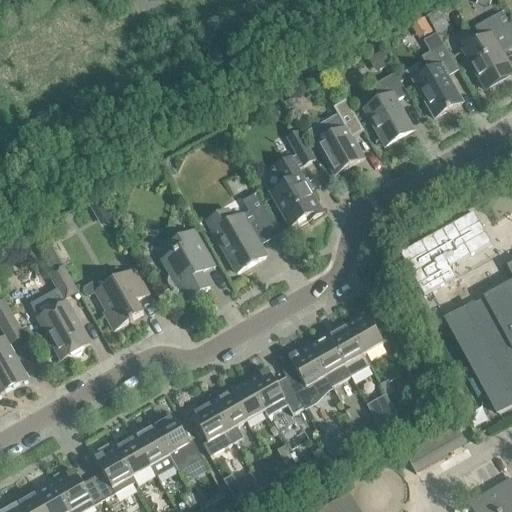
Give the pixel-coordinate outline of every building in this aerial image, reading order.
[(511,47),(511,46),(511,21),(506,11),(474,29),(482,42),(463,53),(485,92),(511,76),(511,73),(500,53),(511,47)] [(422,59),(430,73),(413,82),(435,121),(462,105),(448,79),(458,73),(436,35),(423,43),(430,54),(422,59)] [(412,133),(395,104),(407,97),(395,75),(373,87),(382,102),(365,112),(386,148),(412,133)] [(333,110),(345,131),(317,147),(334,178),(364,161),(352,140),(364,134),(346,102),(333,110)] [(310,193),(314,191),(308,181),(304,183),(296,169),(301,166),(303,169),(315,162),(299,134),(287,141),(296,157),(275,169),(276,172),(266,178),(264,185),(290,230),(293,228),(295,231),(323,215),(310,193)] [(266,245),(279,237),(256,196),(242,203),(248,214),(232,223),(226,213),(207,223),(237,276),(265,259),(258,246),(265,242),(266,245)] [(425,298),(456,281),(451,270),(493,247),(476,216),(402,256),(425,298)] [(174,255),(161,263),(169,277),(167,280),(167,283),(168,287),(170,289),(173,290),(176,290),(177,290),(185,304),(209,291),(198,271),(211,263),(194,233),(181,241),(170,247),(174,255)] [(511,264),(506,268),(511,278),(511,284),(485,300),(484,299),(483,299),(486,305),(475,311),(473,306),(446,321),(447,322),(448,322),(449,323),(465,350),(464,350),(465,352),(463,352),(464,354),(465,353),(466,354),(467,354),(482,381),(481,382),(482,383),(480,383),(481,385),(483,384),(483,385),(484,385),(499,412),(498,413),(499,414),(498,415),(498,416),(511,408),(511,264)] [(64,302),(76,295),(62,270),(50,277),(64,302)] [(133,323),(133,322),(143,316),(136,304),(148,296),(135,272),(122,279),(117,271),(104,278),(109,287),(95,294),(106,313),(104,315),(114,333),(129,324),(130,325),(133,323)] [(0,327),(11,346),(23,339),(0,298),(0,327)] [(77,324),(66,305),(38,321),(48,338),(48,341),(51,346),(54,348),(54,349),(57,347),(64,360),(61,361),(62,362),(69,359),(74,360),(82,355),(83,350),(90,347),(81,331),(79,332),(75,325),(77,324)] [(365,316),(346,327),(363,358),(383,346),(365,316)] [(327,338),(344,368),(351,380),(369,369),(363,358),(346,327),(327,338)] [(326,378),(333,390),(351,380),(344,368),(327,338),(308,349),(325,379),(326,378)] [(0,397),(27,382),(3,341),(0,342),(0,397)] [(286,380),(304,411),(315,405),(327,393),(333,390),(326,378),(325,379),(308,349),(288,360),(296,374),(286,380)] [(292,418),(304,411),(286,380),(275,386),(268,372),(248,383),(265,413),(264,414),(267,420),(287,408),(292,418)] [(248,383),(229,394),(246,424),(264,414),(265,413),(248,383)] [(380,387),(386,398),(394,394),(388,383),(380,387)] [(210,404),(234,446),(244,441),(237,429),(246,424),(229,394),(210,404)] [(207,445),(203,447),(210,460),(234,446),(210,404),(190,416),(207,445)] [(370,440),(359,421),(353,410),(345,414),(352,425),(362,444),(370,440)] [(392,410),(374,421),(379,430),(398,419),(392,410)] [(152,428),(169,458),(189,447),(172,417),(152,428)] [(464,448),(451,425),(402,452),(416,476),(464,448)] [(152,428),(133,439),(156,479),(175,468),(169,458),(152,428)] [(115,450),(135,485),(138,490),(156,479),(133,439),(115,450)] [(101,455),(102,456),(95,461),(103,475),(92,481),(105,503),(135,485),(115,450),(113,451),(112,449),(109,448),(102,452),(101,455)] [(284,464),(292,459),(285,448),(278,452),(284,464)] [(325,451),(310,460),(315,471),(331,462),(325,451)] [(294,467),(285,472),(292,484),(301,479),(294,467)] [(88,511),(94,509),(105,503),(92,481),(82,487),(74,473),(68,476),(66,473),(54,479),(56,483),(54,484),(70,511),(88,511)] [(267,491),(279,484),(280,483),(275,475),(262,482),(267,491)] [(511,511),(511,483),(500,491),(500,490),(499,490),(470,506),(473,511),(511,511)] [(70,511),(54,484),(35,495),(45,511),(70,511)] [(249,490),(233,499),(237,508),(254,498),(249,490)] [(45,511),(35,495),(17,505),(20,511),(45,511)] [(188,511),(197,506),(190,495),(182,500),(188,511)] [(206,511),(230,511),(231,511),(225,501),(206,511)]
